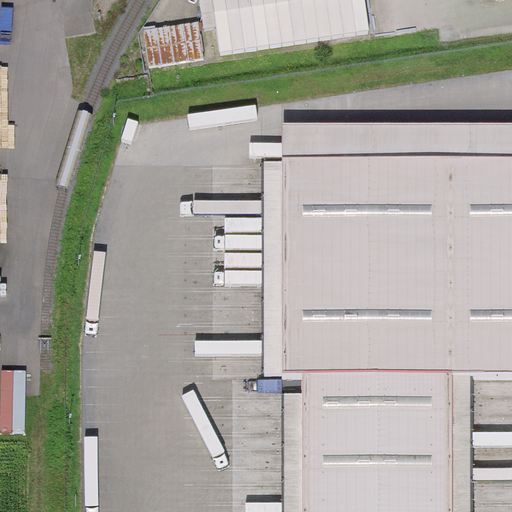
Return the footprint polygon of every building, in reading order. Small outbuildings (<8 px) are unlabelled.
[(365,0),(213,0),(221,55),(371,33),(365,0)] [(511,123),(284,122),(284,157),(511,157),(511,123)] [(511,157),(284,157),(284,160),(284,372),(304,372),(304,393),(303,511),(451,511),(452,372),(472,372),(511,372),(511,157)] [(284,372),(284,160),(265,161),(264,373),(284,372)] [(471,511),(472,372),(452,372),(451,511),(471,511)] [(303,511),(304,393),(284,393),(283,511),(303,511)]
